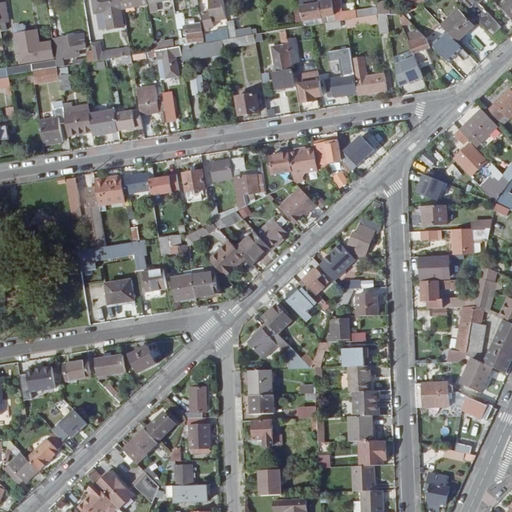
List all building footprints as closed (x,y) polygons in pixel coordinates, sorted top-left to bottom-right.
[(123,7),(122,0),(93,0),(95,12),(105,10),(109,29),(125,26),(121,7),(123,7)] [(122,0),(123,7),(124,9),(149,4),(149,3),(148,0),(122,0)] [(214,21),(227,19),(223,0),(209,0),(211,11),(203,12),(206,28),(215,27),(214,21)] [(340,0),(333,0),(333,1),(336,22),(341,21),(346,20),(358,18),(357,11),(343,12),(340,0)] [(459,0),(493,36),(502,28),(484,8),(481,11),(477,6),(483,0),(459,0)] [(511,0),(508,0),(502,6),(511,15),(511,0)] [(302,7),(304,21),(329,17),(330,23),(336,22),(333,1),(321,3),(302,7)] [(390,15),(389,10),(384,10),(382,3),(377,3),(378,8),(379,15),(387,15),(390,15)] [(358,18),(379,15),(378,8),(357,11),(358,18)] [(460,10),(443,26),(458,42),(475,26),(460,10)] [(404,15),(411,22),(415,17),(410,12),(404,15)] [(185,13),(178,14),(179,22),(187,21),(185,13)] [(389,25),(387,15),(379,15),(358,18),(346,20),(348,28),(380,23),(382,35),(390,33),(389,25)] [(389,25),(413,24),(411,22),(404,15),(403,15),(390,15),(387,15),(389,25)] [(181,41),(182,47),(198,44),(198,42),(204,41),(201,24),(197,25),(196,20),(189,22),(190,26),(185,27),(187,38),(181,39),(181,41)] [(228,23),(231,39),(238,38),(235,21),(228,23)] [(330,23),(327,24),(328,31),(342,28),(341,21),(336,22),(330,23)] [(17,36),(28,33),(27,27),(24,25),(17,27),(15,29),(17,36)] [(305,27),(289,29),(291,39),(312,35),(310,26),(305,27)] [(287,30),(280,31),(282,44),(289,43),(287,30)] [(427,40),(419,31),(410,34),(413,42),(410,42),(415,54),(434,47),(427,40)] [(28,33),(17,36),(22,63),(54,57),(52,42),(40,44),(38,32),(28,33)] [(210,37),(211,42),(223,40),(224,40),(222,34),(215,36),(210,37)] [(61,38),(64,52),(87,48),(85,40),(80,41),(79,35),(61,38)] [(224,40),(223,40),(224,48),(256,42),(255,35),(238,38),(231,39),(224,40)] [(182,47),(181,47),(183,55),(184,64),(193,62),(192,60),(216,56),(216,58),(222,57),(223,62),(227,62),(224,48),(223,40),(211,42),(207,43),(198,44),(182,47)] [(93,51),(95,61),(107,59),(117,58),(118,67),(126,66),(133,64),(132,55),(130,47),(102,52),(100,41),(92,43),(93,51)] [(176,48),(157,51),(161,79),(180,76),(177,57),(183,55),(181,47),(176,48)] [(297,87),(292,60),(284,61),(282,47),(273,49),(277,69),(274,69),(277,90),(297,87)] [(73,60),(74,64),(83,63),(95,61),(93,51),(88,52),(89,58),(73,60)] [(63,53),(56,54),(57,61),(58,67),(65,66),(63,53)] [(355,75),(358,93),(359,96),(388,91),(385,74),(368,77),(364,58),(353,60),(355,75)] [(417,58),(396,66),(400,87),(425,78),(417,58)] [(95,61),(83,63),(84,70),(108,66),(107,59),(95,61)] [(58,67),(57,61),(33,64),(34,71),(58,67)] [(58,67),(61,86),(62,91),(72,89),(68,67),(65,67),(65,66),(58,67)] [(118,67),(109,68),(110,78),(115,77),(119,99),(127,97),(126,90),(130,90),(126,66),(118,67)] [(34,71),(33,71),(35,85),(56,81),(57,87),(61,86),(58,67),(34,71)] [(7,69),(0,69),(0,79),(9,78),(7,69)] [(299,76),(303,103),(317,101),(317,97),(322,96),(318,72),(299,76)] [(328,99),(358,93),(355,75),(325,81),(328,99)] [(0,79),(0,88),(5,88),(5,89),(12,88),(11,78),(9,78),(0,79)] [(203,81),(193,82),(195,97),(205,96),(203,81)] [(504,125),(511,116),(511,91),(511,90),(490,110),(504,125)] [(146,93),(138,94),(141,110),(142,116),(161,112),(163,123),(168,122),(166,106),(159,107),(159,104),(148,105),(146,93)] [(258,94),(237,98),(240,115),(261,112),(258,94)] [(173,97),(165,98),(166,106),(168,121),(177,119),(173,97)] [(7,120),(14,119),(12,108),(6,109),(7,120)] [(57,119),(40,121),(44,145),(62,143),(59,124),(67,123),(64,108),(55,109),(57,119)] [(90,109),(65,114),(69,136),(94,132),(91,115),(90,109)] [(116,110),(91,115),(94,132),(95,136),(120,132),(120,131),(117,114),(116,110)] [(141,110),(117,114),(120,131),(136,128),(137,130),(144,129),(142,116),(141,110)] [(461,132),(463,133),(470,140),(476,147),(498,127),(483,111),(461,132)] [(8,126),(0,127),(0,140),(11,139),(8,126)] [(464,145),(470,140),(463,133),(461,132),(461,131),(456,137),(464,145)] [(316,149),(319,164),(331,163),(343,161),(342,158),(339,141),(315,146),(316,149)] [(359,150),(354,144),(345,153),(347,155),(342,158),(343,161),(353,172),(376,151),(368,142),(359,150)] [(488,163),(471,145),(456,159),(473,178),(488,163)] [(290,154),(293,172),(294,178),(303,177),(308,173),(320,171),(319,168),(319,164),(316,149),(304,151),(303,149),(290,152),(290,154)] [(273,175),(293,172),(290,154),(270,158),(273,175)] [(231,161),(211,164),(214,183),(234,179),(231,161)] [(204,171),(184,174),(188,203),(203,200),(201,190),(208,189),(204,171)] [(153,196),(151,181),(150,175),(128,178),(130,194),(142,192),(143,198),(153,196)] [(163,179),(151,181),(153,196),(178,192),(180,192),(177,175),(162,177),(163,179)] [(438,202),(446,183),(425,175),(417,193),(438,202)] [(246,196),(260,194),(257,177),(234,180),(239,211),(241,210),(247,207),(246,196)] [(77,179),(68,181),(72,208),(82,207),(77,179)] [(96,182),(98,190),(100,206),(106,205),(105,202),(121,200),(118,179),(96,182)] [(100,206),(98,190),(86,192),(96,250),(107,248),(100,206)] [(155,204),(172,201),(171,198),(178,197),(178,192),(153,196),(155,204)] [(511,210),(511,194),(505,192),(496,203),(511,210)] [(306,217),(317,206),(305,193),(300,197),(297,194),(292,199),(294,202),(283,212),(293,222),(298,217),(303,213),(306,217)] [(283,212),(294,202),(292,199),(281,210),(283,212)] [(511,212),(511,210),(496,203),(493,220),(506,226),(511,212)] [(213,223),(226,217),(226,214),(219,215),(218,204),(210,205),(213,223)] [(425,226),(448,224),(447,206),(424,207),(425,226)] [(82,207),(72,208),(71,208),(72,215),(83,213),(82,207)] [(239,211),(226,217),(213,223),(219,230),(234,224),(235,225),(245,221),(241,210),(239,211)] [(285,229),(292,223),(282,213),(258,235),(271,248),(273,250),(285,239),(282,237),(287,232),(285,229)] [(364,220),(361,226),(375,232),(375,233),(378,234),(381,227),(364,220)] [(375,232),(361,226),(358,235),(354,233),(348,250),(365,257),(375,233),(375,232)] [(132,230),(134,243),(141,242),(138,228),(132,230)] [(455,256),(468,255),(474,255),(474,240),(485,240),(484,231),(473,231),(473,230),(453,231),(455,256)] [(253,265),(271,248),(258,235),(256,232),(238,249),(245,257),(253,265)] [(422,241),(438,240),(438,232),(422,233),(422,241)] [(189,252),(187,236),(187,234),(160,239),(163,256),(189,252)] [(141,242),(134,243),(133,243),(134,253),(137,271),(145,270),(146,272),(140,273),(142,284),(147,284),(148,292),(155,291),(156,298),(162,297),(162,290),(168,289),(165,271),(164,260),(163,256),(160,239),(141,242)] [(233,268),(245,257),(238,249),(230,242),(210,261),(227,278),(235,270),(233,268)] [(96,269),(95,261),(134,253),(133,243),(107,248),(96,250),(77,252),(80,270),(96,269)] [(342,245),(325,261),(325,262),(321,266),(335,281),(340,277),(341,277),(348,271),(346,269),(356,260),(342,245)] [(448,256),(434,257),(434,259),(421,260),(422,279),(450,278),(448,256)] [(490,289),(492,282),(496,272),(484,267),(481,279),(476,307),(485,311),(490,289)] [(301,285),(304,288),(314,299),(324,289),(318,283),(324,277),(317,269),(301,285)] [(185,277),(173,279),(176,302),(197,299),(193,276),(192,271),(184,272),(185,277)] [(197,299),(219,295),(216,273),(193,276),(197,299)] [(351,287),(362,287),(361,279),(351,280),(351,287)] [(440,289),(450,289),(451,288),(455,287),(455,286),(462,285),(461,280),(439,281),(440,289)] [(110,305),(135,301),(132,281),(107,285),(110,305)] [(441,300),(440,289),(439,281),(422,282),(423,301),(433,301),(434,309),(449,309),(453,308),(453,299),(441,300)] [(498,284),(492,282),(490,289),(496,291),(498,284)] [(301,291),(297,287),(289,295),(293,299),(301,291)] [(304,288),(301,291),(293,299),(290,302),(307,321),(313,317),(308,312),(318,303),(314,299),(304,288)] [(344,290),(336,307),(342,309),(344,304),(348,306),(354,290),(344,290)] [(361,316),(379,316),(378,294),(363,294),(363,300),(360,301),(361,316)] [(506,321),(511,323),(511,298),(509,297),(499,317),(506,321)] [(279,334),(293,321),(278,306),(264,319),(267,322),(279,334)] [(466,353),(472,324),(476,307),(464,308),(460,329),(454,328),(452,337),(458,338),(456,352),(466,353)] [(450,316),(449,309),(434,309),(434,317),(450,316)] [(334,320),(334,322),(332,322),(333,343),(350,342),(349,319),(334,320)] [(511,323),(506,321),(486,364),(493,368),(508,375),(511,366),(511,323)] [(279,334),(267,322),(253,337),(255,339),(250,343),(265,359),(279,345),(289,355),(290,370),(312,369),(290,346),(279,334)] [(486,326),(472,324),(466,353),(466,355),(473,358),(480,361),(486,326)] [(353,334),(354,342),(367,341),(366,334),(353,334)] [(295,342),(290,346),(312,369),(315,361),(295,342)] [(321,343),(315,361),(312,369),(316,368),(321,368),(326,351),(330,352),(332,343),(321,343)] [(157,364),(148,347),(130,356),(140,374),(157,364)] [(370,366),(369,349),(335,350),(335,362),(344,362),(344,367),(370,366)] [(97,360),(100,377),(127,372),(124,355),(97,360)] [(486,364),(480,361),(473,358),(462,384),(482,393),(493,368),(486,364)] [(68,382),(92,377),(89,361),(82,362),(82,361),(65,364),(68,382)] [(354,392),(371,391),(370,366),(344,367),(345,393),(354,392)] [(28,373),(20,375),(24,400),(32,399),(31,393),(56,388),(53,367),(27,371),(28,373)] [(273,396),(272,370),(250,372),(251,397),(273,396)] [(450,407),(449,384),(449,383),(416,384),(417,408),(450,407)] [(106,388),(116,399),(120,403),(124,399),(111,384),(106,388)] [(455,386),(449,384),(450,407),(462,410),(468,397),(458,392),(455,393),(455,386)] [(317,394),(316,386),(302,386),(302,395),(317,394)] [(206,388),(192,388),(193,414),(207,413),(206,388)] [(379,391),(371,391),(354,392),(355,417),(371,416),(380,415),(379,391)] [(274,396),(273,396),(251,397),(252,415),(275,414),(274,396)] [(487,420),(493,408),(493,406),(489,404),(488,406),(468,397),(462,410),(481,419),(481,418),(487,420)] [(300,419),(318,418),(317,407),(299,408),(300,419)] [(88,424),(75,410),(54,431),(56,433),(64,442),(71,436),(74,438),(88,424)] [(146,430),(158,442),(177,424),(165,412),(146,430)] [(371,416),(355,417),(350,417),(351,443),(361,442),(375,442),(374,432),(372,432),(371,416)] [(192,449),(208,448),(211,448),(210,424),(205,424),(204,418),(187,419),(184,427),(191,426),(192,449)] [(273,420),(253,421),(254,440),(264,439),(265,446),(274,446),(274,436),(273,420)] [(159,443),(158,442),(146,430),(125,450),(139,464),(149,454),(147,454),(159,443)] [(28,459),(39,471),(40,472),(61,452),(59,450),(66,444),(64,442),(56,433),(28,459)] [(282,436),(274,436),(274,446),(282,445),(282,436)] [(361,442),(362,456),(368,456),(368,444),(384,443),(384,441),(375,442),(361,442)] [(368,456),(362,456),(362,466),(375,466),(379,466),(379,460),(384,460),(387,460),(387,443),(384,443),(368,444),(368,456)] [(125,450),(119,444),(113,449),(141,479),(147,473),(145,471),(139,464),(125,450)] [(471,455),(472,447),(457,444),(456,451),(471,455)] [(170,462),(176,462),(182,462),(181,448),(176,448),(172,457),(170,462)] [(39,471),(28,459),(23,453),(10,465),(25,481),(26,482),(39,471)] [(330,456),(320,456),(320,468),(330,468),(330,456)] [(176,467),(176,462),(170,462),(167,470),(175,470),(177,486),(194,486),(193,466),(176,467)] [(6,469),(21,484),(25,481),(10,465),(6,469)] [(149,475),(155,481),(159,477),(150,466),(145,471),(147,473),(149,475)] [(355,492),(363,491),(376,491),(375,466),(354,467),(355,492)] [(133,496),(138,492),(115,469),(111,472),(133,496)] [(281,494),(280,469),(260,470),(261,495),(281,494)] [(120,509),(133,496),(111,472),(104,479),(96,470),(89,477),(98,486),(116,504),(120,509)] [(437,476),(428,473),(423,492),(428,493),(426,501),(428,501),(427,510),(436,511),(437,507),(440,507),(441,505),(444,505),(448,489),(444,487),(446,477),(437,475),(437,476)] [(160,487),(155,481),(149,475),(137,487),(153,504),(160,487)] [(194,486),(177,486),(178,503),(208,501),(208,495),(210,495),(210,485),(194,486)] [(107,511),(116,504),(98,486),(91,492),(93,495),(78,509),(80,511),(107,511)] [(383,511),(383,491),(376,491),(363,491),(363,511),(383,511)] [(307,511),(307,500),(274,501),(274,511),(307,511)]
